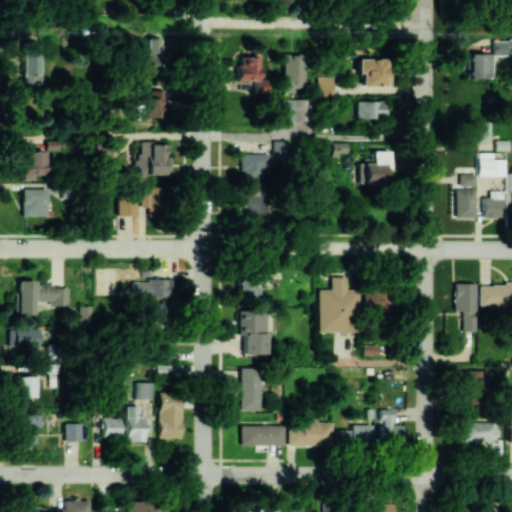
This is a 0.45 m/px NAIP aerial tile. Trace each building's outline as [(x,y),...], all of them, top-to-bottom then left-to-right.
[(161,38),(142,39),(143,76),(162,75),(161,38)] [(22,83),(37,83),(38,42),(23,42),(22,83)] [(280,91),(302,91),(302,53),(280,53),(280,91)] [(491,77),(491,53),(465,54),(466,78),(491,77)] [(253,93),(266,93),(266,80),(256,79),(257,57),(240,56),(240,64),(234,64),(234,80),(253,80),(253,93)] [(356,86),(388,85),(388,58),(356,58),(356,86)] [(314,94),(331,95),(332,77),(315,76),(314,94)] [(161,118),(161,90),(147,89),(147,98),(142,98),(142,117),(161,118)] [(306,98),(284,99),(284,121),(306,121),(306,98)] [(382,101),(356,100),(356,118),(382,118),(382,101)] [(489,143),(489,121),(463,122),(463,143),(489,143)] [(44,149),(57,149),(57,140),(44,141),(44,149)] [(286,140),(271,140),(270,153),(286,153),(286,140)] [(163,142),(136,143),(136,174),(169,173),(168,156),(164,156),(163,142)] [(343,142),(329,143),(329,153),(344,153),(343,142)] [(109,160),(110,147),(94,147),(94,160),(109,160)] [(355,183),(381,183),(381,168),(385,168),(386,150),(369,149),(369,163),(355,163),(355,183)] [(42,151),(21,151),(21,179),(43,179),(42,151)] [(261,178),(261,167),(265,167),(265,153),(239,153),(239,178),(261,178)] [(475,175),(504,175),(504,159),(476,158),(475,175)] [(457,184),(474,185),(474,173),(457,173),(457,184)] [(264,184),(240,185),(241,214),(265,213),(264,184)] [(160,186),(138,187),(138,210),(160,209),(160,186)] [(19,215),(45,215),(46,188),(20,188),(19,215)] [(473,190),(453,189),(452,217),(473,217),(473,190)] [(481,197),(481,217),(501,218),(502,191),(488,191),(488,197),(481,197)] [(114,215),(134,215),(134,197),(115,197),(114,215)] [(236,298),(255,299),(256,285),(266,286),(266,273),(237,272),(236,298)] [(315,289),(315,331),(354,331),(354,289),(343,289),(343,277),(328,277),(328,289),(315,289)] [(166,297),(166,280),(130,279),(130,296),(166,297)] [(15,314),(32,314),(32,300),(47,300),(47,305),(66,305),(66,285),(33,285),(33,280),(16,280),(15,314)] [(451,310),(473,310),(474,283),(451,282),(451,310)] [(511,283),(476,283),(476,304),(511,304),(511,283)] [(387,311),(386,290),(360,291),(361,312),(387,311)] [(162,302),(146,302),(145,320),(161,321),(162,302)] [(89,323),(90,305),(77,305),(76,323),(89,323)] [(242,354),(265,353),(263,311),(236,312),(237,334),(241,334),(242,354)] [(473,331),(474,312),(460,312),(460,331),(473,331)] [(37,328),(5,328),(5,347),(38,346),(37,328)] [(165,351),(166,333),(153,333),(153,351),(165,351)] [(361,355),(375,355),(375,344),(360,344),(361,355)] [(237,410),(258,410),(259,367),(238,366),(237,410)] [(463,370),(461,402),(482,403),(483,371),(463,370)] [(32,376),(14,376),(15,397),(32,396),(32,376)] [(133,398),(150,398),(151,382),(133,381),(133,398)] [(179,438),(180,392),(157,391),(156,437),(179,438)] [(143,440),(142,414),(136,414),(136,405),(124,405),(125,441),(143,440)] [(400,425),(391,425),(391,408),(378,409),(378,442),(400,442),(400,425)] [(15,445),(33,445),(33,427),(39,427),(38,414),(14,414),(15,445)] [(100,436),(119,436),(118,417),(100,417),(100,436)] [(330,422),(286,421),(285,445),(329,445),(330,422)] [(462,422),(461,441),(494,441),(494,422),(462,422)] [(62,441),(79,441),(79,423),(62,423),(62,441)] [(350,445),(370,445),(369,424),(349,424),(350,445)] [(237,445),(281,445),(281,425),(237,425),(237,445)] [(335,445),(348,445),(348,429),(334,429),(335,445)] [(85,511),(86,500),(62,499),(61,508),(54,508),(54,511),(85,511)] [(124,511),(99,511),(158,511),(159,501),(125,500),(124,511)] [(390,511),(391,504),(364,503),(364,511),(390,511)]
